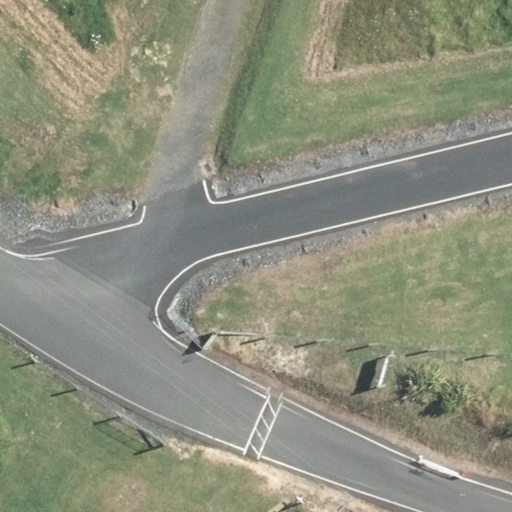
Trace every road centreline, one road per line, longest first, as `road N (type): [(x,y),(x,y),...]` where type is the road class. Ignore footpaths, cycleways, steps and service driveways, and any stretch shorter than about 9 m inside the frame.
road 1 (unclassified): [(493,511),(381,467),(46,301),(0,270)]
road 2 (track): [(46,301),(233,234),(511,188)]
